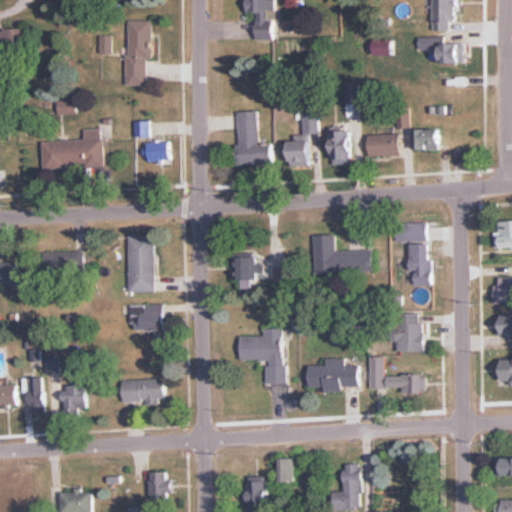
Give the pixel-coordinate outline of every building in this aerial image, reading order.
[(278,0),(250,0),(250,13),(259,13),(259,38),(279,38),(278,0)] [(459,0),(436,0),(436,21),(459,21),(459,0)] [(154,57),(154,19),(129,19),(129,84),(149,84),(149,57),(154,57)] [(0,57),(27,57),(27,30),(0,30),(0,57)] [(239,164),(276,164),(276,143),(261,143),(261,110),(239,110),(239,164)] [(136,122),(138,136),(152,134),(150,120),(136,122)] [(334,160),(356,160),(356,126),(334,126),(334,160)] [(444,145),(442,126),(423,128),(425,147),(444,145)] [(46,140),(46,168),(106,167),(106,128),(86,128),(86,139),(46,140)] [(372,132),(372,157),(404,157),(404,132),(372,132)] [(291,164),(315,164),(315,134),(291,134),(291,164)] [(173,141),(150,141),(150,161),(173,161),(173,141)] [(511,219),(502,220),(502,231),(497,231),(497,248),(511,248),(511,219)] [(400,221),(400,240),(431,240),(431,221),(400,221)] [(317,234),(318,273),(377,272),(377,248),(341,249),(340,234),(317,234)] [(157,235),(131,235),(131,292),(157,292),(157,235)] [(412,270),(417,270),(417,284),(434,285),(435,244),(412,244),(412,270)] [(47,271),(86,271),(86,251),(47,251),(47,271)] [(243,257),(243,289),(255,289),(255,279),(260,279),(260,257),(243,257)] [(0,261),(0,286),(21,286),(21,262),(0,261)] [(277,294),(292,294),(292,267),(277,267),(277,294)] [(503,302),(511,301),(511,277),(502,277),(503,302)] [(159,329),(159,331),(166,331),(166,305),(132,305),(132,329),(159,329)] [(395,341),(401,341),(401,351),(427,351),(427,313),(395,313),(395,341)] [(243,360),(277,360),(277,335),(243,335),(243,360)] [(373,387),(405,387),(405,392),(428,392),(428,373),(388,373),(388,355),(373,355),(373,387)] [(329,365),(312,365),(312,387),(328,387),(328,391),(363,391),(363,363),(347,363),(347,357),(329,357),(329,365)] [(290,364),(269,364),(269,388),(290,388),(290,364)] [(30,425),(49,425),(49,377),(30,377),(30,425)] [(125,379),(125,402),(168,402),(168,379),(125,379)] [(0,405),(19,405),(19,385),(0,384),(0,405)] [(65,417),(82,417),(82,407),(90,407),(90,384),(65,384),(65,417)] [(296,458),(285,458),(285,479),(296,479),(296,458)] [(347,490),(336,490),(336,510),(364,510),(364,462),(347,462),(347,490)] [(153,471),(153,501),(175,501),(175,471),(153,471)] [(269,477),(250,477),(250,509),(269,509),(269,477)] [(95,511),(96,491),(63,491),(62,511),(95,511)]
